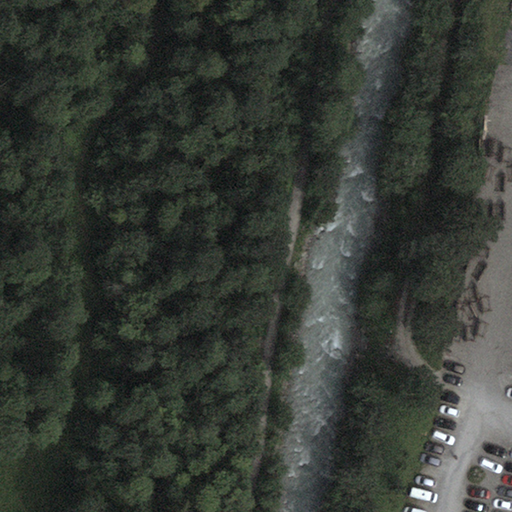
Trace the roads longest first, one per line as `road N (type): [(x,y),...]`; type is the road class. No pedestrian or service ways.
road 1 (unclassified): [(333,0),(245,511)]
road 2 (track): [(69,440),(87,323),(78,147),(101,107),(143,65),(160,0)]
road 3 (unknown): [(511,388),(493,366),(487,342),(511,211)]
